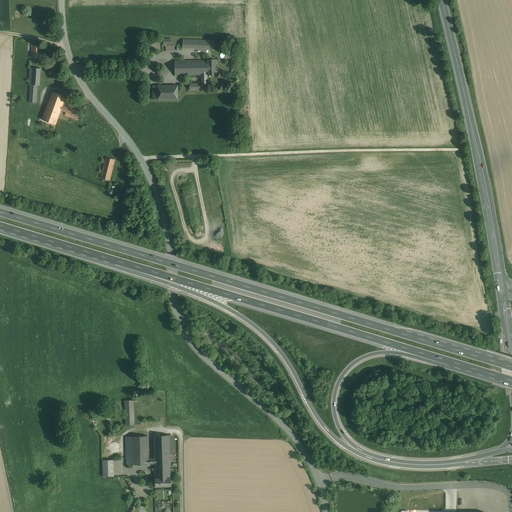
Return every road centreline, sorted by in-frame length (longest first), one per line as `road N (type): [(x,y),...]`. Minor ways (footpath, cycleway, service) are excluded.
road 1 (unclassified): [(62,0),(73,64),(155,186),(183,327),(195,348),(298,440),(326,511)]
road 2 (motorway): [(511,366),(0,213)]
road 3 (motorway): [(130,264),(246,319),(349,448),(416,466),(511,459)]
road 4 (motorway): [(130,264),(454,363)]
road 5 (motorway): [(491,454),(432,463),(376,456),(347,439),(335,418),(338,381),(362,357),(391,352),(454,363)]
road 6 (primary): [(441,0),(501,288)]
road 7 (motorway): [(0,225),(130,264)]
